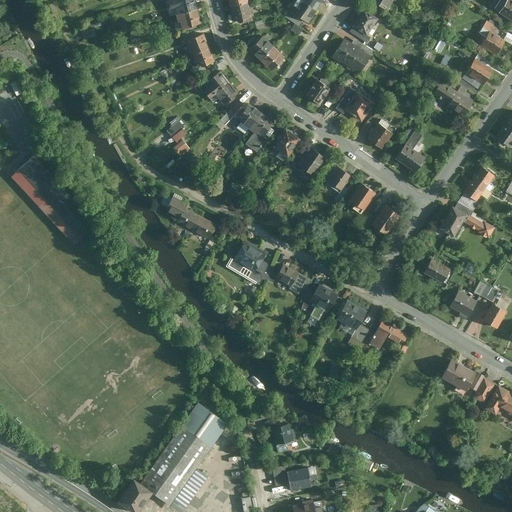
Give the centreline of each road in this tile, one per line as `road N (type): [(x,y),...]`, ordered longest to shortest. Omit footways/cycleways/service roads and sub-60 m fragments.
road 1 (residential): [(145,167),(373,293)]
road 2 (track): [(49,0),(112,123),(145,167)]
road 3 (residential): [(427,204),(279,101)]
road 4 (residential): [(373,293),(511,371)]
road 5 (residential): [(279,101),(232,56),(213,0)]
road 6 (tertiary): [(105,511),(0,450)]
road 7 (residential): [(346,0),(279,101)]
